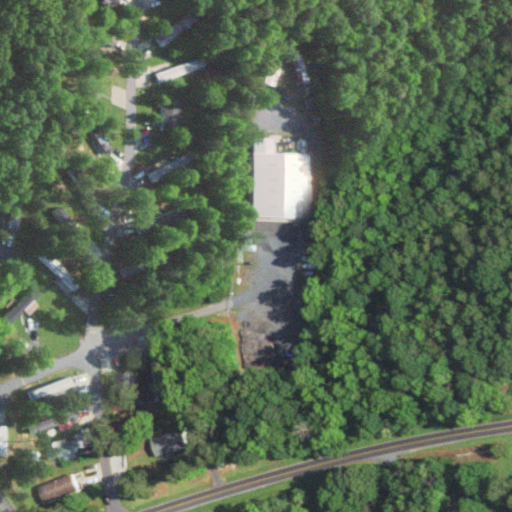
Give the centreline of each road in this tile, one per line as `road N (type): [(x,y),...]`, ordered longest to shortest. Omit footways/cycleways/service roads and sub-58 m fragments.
road 1 (residential): [(112,511),(94,384),(94,316),(131,154),(137,0)]
road 2 (tertiary): [(147,511),(386,444),(511,427)]
road 3 (residential): [(0,396),(92,359),(138,330)]
